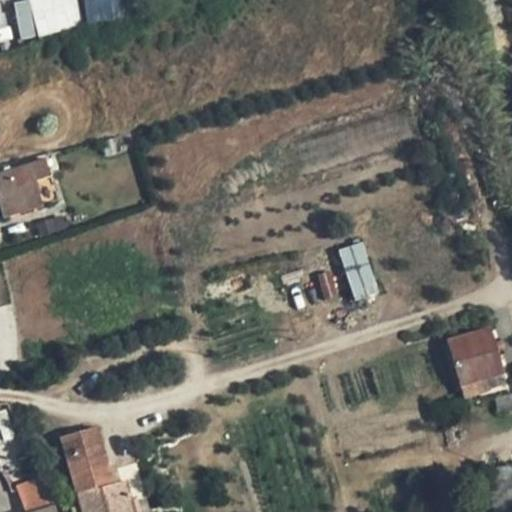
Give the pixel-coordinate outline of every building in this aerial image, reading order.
[(65,12),(63,0),(48,0),(51,14),(65,12)] [(98,144),(101,157),(120,152),(118,140),(98,144)] [(41,206),(33,181),(51,176),(46,160),(0,174),(0,202),(4,217),(41,206)] [(35,226),(38,238),(73,226),(70,214),(35,226)] [(339,249),(354,300),(379,293),(363,241),(339,249)] [(460,387),(484,380),(504,374),(490,328),(446,342),(460,387)] [(70,367),(55,367),(54,388),(69,388),(70,367)] [(487,392),(484,380),(460,387),(464,399),(487,392)] [(76,495),(114,484),(97,428),(60,438),(76,495)] [(511,511),(511,465),(485,471),(493,511),(511,511)] [(41,479),(18,488),(27,511),(39,511),(54,508),(60,506),(41,479)] [(117,497),(114,484),(76,495),(79,507),(117,497)]
